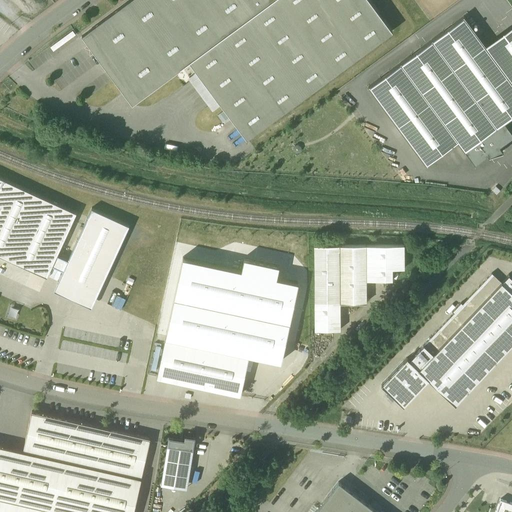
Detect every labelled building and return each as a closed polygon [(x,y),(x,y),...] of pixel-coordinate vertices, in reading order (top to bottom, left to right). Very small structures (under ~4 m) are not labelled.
[(130,0),(82,36),(132,104),(190,62),(218,100),(247,139),(393,31),(369,0),(130,0)] [(366,86),(426,167),(458,143),(465,152),(506,122),(511,117),(511,79),(464,14),(366,86)] [(465,152),(474,165),(487,155),(489,157),(505,151),(501,145),(511,137),(511,129),(506,122),(465,152)] [(77,213),(3,179),(0,186),(0,255),(47,277),(53,263),(58,253),(77,213)] [(69,258),(58,253),(53,263),(65,269),(57,287),(93,303),(130,224),(93,207),(69,258)] [(406,243),(314,244),(315,325),(343,325),(343,296),(368,296),(368,276),(394,275),(394,263),(406,263),(406,243)] [(491,274),(386,386),(404,403),(429,376),(456,402),(511,342),(511,279),(507,274),(499,282),(491,274)] [(193,320),(200,279),(177,275),(170,316),(193,320)] [(270,333),(294,337),(297,318),(273,314),(270,333)] [(166,336),(157,377),(241,394),(249,354),(166,336)] [(25,451),(0,445),(0,511),(134,511),(151,438),(34,412),(25,451)] [(184,439),(169,437),(168,445),(183,447),(184,439)] [(161,484),(187,488),(193,449),(183,447),(168,445),(161,484)] [(315,511),(378,511),(339,482),(315,511)] [(511,511),(511,502),(500,499),(495,511),(511,511)]
